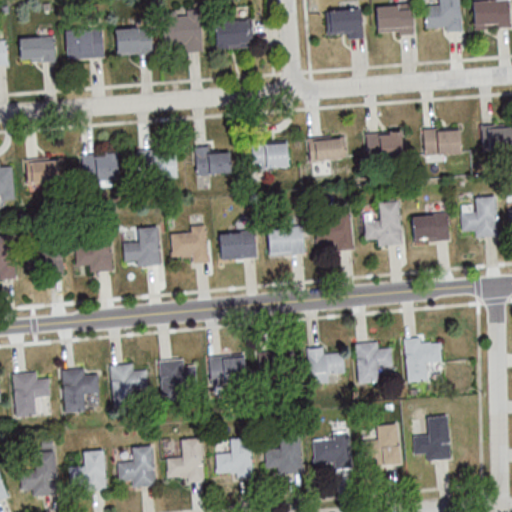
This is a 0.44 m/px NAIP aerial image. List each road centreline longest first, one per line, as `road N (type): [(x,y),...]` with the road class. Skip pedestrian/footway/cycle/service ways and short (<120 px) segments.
road 1 (residential): [(511,281),(0,328)]
road 2 (residential): [(511,75),(0,112)]
road 3 (residential): [(502,511),(495,282)]
road 4 (residential): [(503,501),(375,511)]
